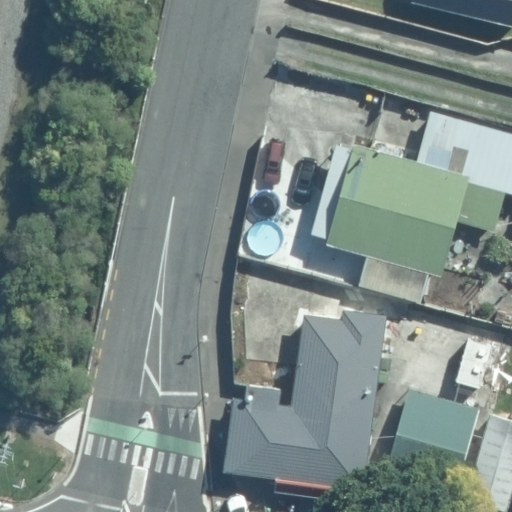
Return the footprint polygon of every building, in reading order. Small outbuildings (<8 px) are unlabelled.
[(511,0),(415,0),(511,27),(511,0)] [(511,135),(436,116),(423,169),(359,153),(351,186),(330,181),(316,237),(335,241),(334,249),(453,279),(466,226),(496,233),(504,198),(511,200),(511,135)] [(238,388),(228,473),(367,490),(381,374),(298,364),(295,394),(238,388)] [(485,409),(410,387),(386,469),(461,491),(485,409)] [(511,421),(511,419),(486,412),(468,476),(486,481),(479,504),(506,511),(511,492),(511,445),(506,443),(511,421)]
